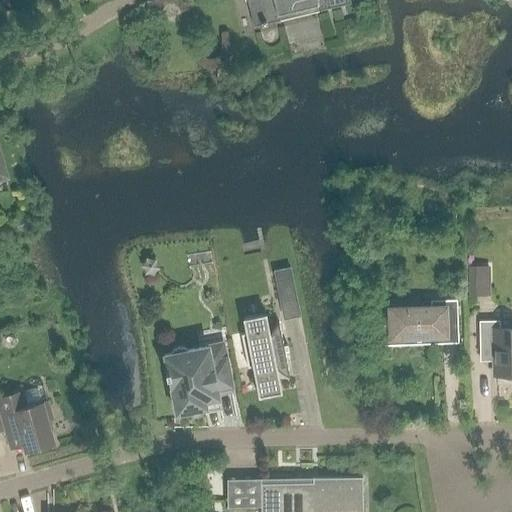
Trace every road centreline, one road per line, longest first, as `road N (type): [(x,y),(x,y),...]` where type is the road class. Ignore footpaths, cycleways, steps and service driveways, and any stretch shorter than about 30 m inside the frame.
road 1 (residential): [(0,490),(174,441),(445,436)]
road 2 (residential): [(0,57),(129,0)]
